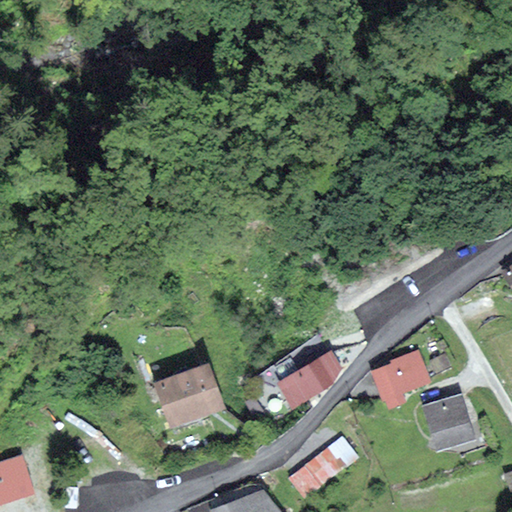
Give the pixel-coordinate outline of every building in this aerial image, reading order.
[(430,381),(419,352),(393,361),(394,365),(376,372),(386,398),(389,397),(391,405),(404,400),(401,391),(430,381)] [(294,405),(331,383),(340,368),(332,353),(281,384),(294,405)] [(222,407),(208,367),(157,385),(171,425),(222,407)] [(473,437),(460,396),(426,407),(439,447),(473,437)] [(356,455),(342,437),(291,478),(305,496),(356,455)] [(0,503),(33,492),(21,458),(0,465),(0,503)] [(278,511),(266,493),(219,511),(278,511)]
